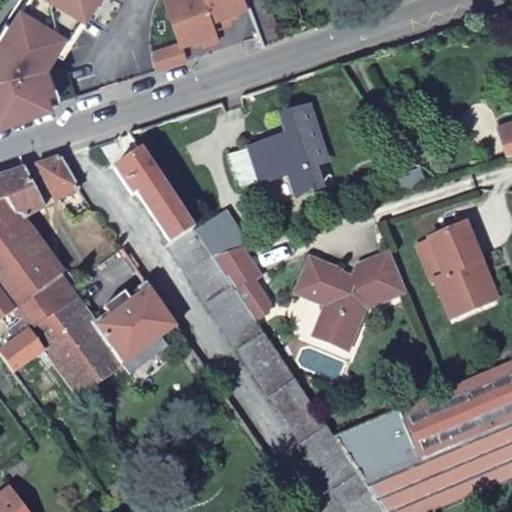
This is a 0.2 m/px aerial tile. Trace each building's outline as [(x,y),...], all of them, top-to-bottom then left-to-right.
[(93,0),(20,0),(0,32),(0,36),(6,41),(2,53),(0,64),(0,71),(0,70),(0,123),(46,109),(41,95),(50,92),(43,69),(39,59),(46,49),(52,53),(58,56),(93,0)] [(204,0),(163,0),(181,47),(194,42),(202,39),(203,44),(205,48),(220,42),(216,31),(204,0)] [(204,0),(216,31),(232,25),(230,21),(229,16),(236,14),(251,8),(247,0),(204,0)] [(283,40),(268,0),(247,0),(251,8),(265,46),(283,40)] [(153,65),(155,72),(156,73),(187,64),(181,47),(152,57),(152,58),(153,65)] [(46,49),(39,59),(43,69),(52,53),(46,49)] [(309,167),(322,163),(305,110),(277,119),(283,139),(223,158),(234,191),(284,176),(291,197),(316,189),(309,167)] [(193,230),(139,152),(112,169),(131,197),(137,193),(172,245),(193,230)] [(83,189),(61,157),(39,165),(63,202),(75,195),(83,189)] [(79,398),(177,326),(152,288),(99,326),(20,219),(42,211),(24,170),(0,177),(0,289),(45,352),(79,398)] [(397,195),(421,188),(416,173),(392,182),(397,195)] [(210,257),(242,247),(221,214),(195,234),(210,257)] [(442,276),(433,279),(448,318),(486,303),(471,263),(479,261),(463,222),(427,237),(442,276)] [(169,248),(347,511),(381,511),(365,487),(331,437),(244,308),(234,292),(210,257),(195,234),(193,230),(172,245),(169,248)] [(430,280),(433,279),(442,276),(427,237),(414,242),(430,280)] [(266,274),(246,245),(242,247),(210,257),(234,292),(244,308),(253,320),(274,307),(275,302),(259,279),(266,274)] [(363,313),(406,295),(388,253),(355,266),(350,277),(352,282),(341,287),(335,284),(341,273),(322,264),(306,301),(321,307),(317,318),(325,321),(317,339),(345,351),(363,313)] [(292,294),(306,301),(322,264),(308,257),(292,294)] [(471,263),(486,303),(495,299),(479,261),(471,263)] [(352,282),(350,277),(341,273),(335,284),(341,287),(352,282)] [(0,353),(17,375),(45,352),(0,289),(0,353)] [(309,335),(317,339),(325,321),(317,318),(309,335)] [(331,437),(365,487),(511,424),(511,363),(444,391),(331,437)] [(230,446),(250,432),(225,395),(198,417),(230,446)] [(511,424),(365,487),(381,511),(444,511),(511,483),(511,424)] [(25,511),(7,488),(0,494),(0,511),(25,511)]
